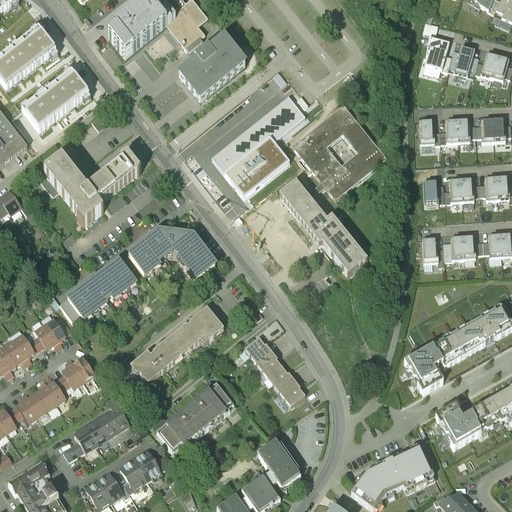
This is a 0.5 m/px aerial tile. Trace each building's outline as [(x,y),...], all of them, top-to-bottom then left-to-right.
[(13,0),(0,0),(0,18),(17,5),(13,0)] [(191,3),(185,9),(178,0),(170,0),(161,8),(165,12),(160,16),(154,8),(144,17),(140,12),(113,33),(116,36),(108,43),(125,64),(166,31),(186,55),(187,54),(189,57),(202,46),(200,44),(204,40),(198,32),(208,24),(191,3)] [(469,0),(468,3),(488,15),(494,2),(494,0),(469,0)] [(501,0),(499,4),(495,14),(503,17),(504,17),(511,1),(509,0),(501,0)] [(511,1),(504,17),(503,17),(501,23),(511,28),(511,1)] [(494,2),(488,15),(493,18),(495,14),(499,4),(494,2)] [(56,55),(38,33),(0,62),(0,86),(6,94),(56,55)] [(445,60),(449,48),(428,42),(426,60),(427,61),(424,70),(441,74),(445,60)] [(245,71),(224,44),(209,56),(202,46),(189,57),(196,66),(179,80),(200,107),(245,71)] [(474,55),(460,51),(459,56),(454,73),(453,78),(466,82),(469,72),(473,60),(474,55)] [(451,61),(448,71),(454,73),(459,56),(453,54),(451,61)] [(486,58),(483,68),(480,79),(491,83),(497,61),(486,58)] [(445,60),(441,74),(447,76),(448,71),(451,61),(445,60)] [(469,72),(475,74),(477,66),(478,62),(473,60),(469,72)] [(508,64),(497,61),(491,83),(502,86),(503,81),(507,70),(508,64)] [(477,66),(475,74),(474,78),(480,79),(483,68),(477,66)] [(511,72),(511,71),(507,70),(503,81),(509,83),(511,72)] [(89,98),(71,76),(21,114),(39,137),(89,98)] [(244,203),(289,167),(273,147),(305,123),(288,102),(211,163),(244,203)] [(343,109),(292,149),(321,186),(306,199),(297,188),(298,187),(297,186),(280,200),(280,201),(281,200),(320,250),(322,248),(348,281),(367,266),(332,222),(327,226),(309,204),(325,191),(335,204),(386,163),(343,109)] [(0,115),(0,154),(19,140),(0,115)] [(104,130),(97,121),(92,125),(99,133),(104,130)] [(457,125),(458,147),(469,147),(469,142),(469,130),(468,124),(457,125)] [(480,125),(481,130),(481,142),(481,147),(493,147),(492,124),(480,125)] [(504,124),(492,124),(493,147),(505,146),(505,141),(504,129),(504,124)] [(419,136),(420,150),(434,149),(433,137),(433,125),(419,126),(419,136)] [(445,136),(446,148),(458,147),(457,125),(445,125),(445,136)] [(19,140),(0,154),(0,171),(27,151),(19,140)] [(84,191),(63,163),(44,177),(45,178),(39,183),(42,188),(44,191),(48,196),(54,202),(60,197),(79,222),(77,223),(84,231),(104,216),(98,209),(101,207),(103,205),(104,206),(142,177),(128,159),(121,165),(122,167),(92,190),(90,187),(87,189),(84,191)] [(508,181),(496,182),(497,204),(509,203),(509,199),(508,187),(508,181)] [(484,182),(484,188),(485,200),(485,205),(497,204),(496,182),(484,182)] [(460,184),(462,206),(474,205),(473,201),(473,189),(472,183),(460,184)] [(449,195),(450,207),(462,206),(460,184),(449,185),(449,195)] [(423,197),(424,210),(438,209),(437,186),(422,186),(423,197)] [(9,195),(0,202),(0,207),(8,218),(10,221),(21,213),(22,212),(16,205),(9,195)] [(34,215),(22,200),(16,205),(22,212),(21,213),(27,221),(34,215)] [(158,237),(128,260),(143,280),(159,268),(157,265),(167,257),(178,259),(191,277),(188,279),(194,287),(215,272),(192,242),(158,237)] [(487,239),(488,245),(489,257),(489,262),(501,261),(499,238),(487,239)] [(511,238),(499,238),(501,261),(511,260),(511,251),(511,244),(511,238)] [(462,241),(463,263),(475,263),(474,240),(462,241)] [(450,247),(451,264),(463,263),(462,241),(450,242),(450,247)] [(422,254),(423,268),(437,267),(437,253),(436,243),(422,244),(422,254)] [(443,252),(443,265),(451,264),(450,247),(442,247),(443,252)] [(120,266),(97,283),(96,282),(59,310),(75,330),(106,307),(104,304),(109,301),(112,304),(135,286),(120,266)] [(321,307),(314,299),(310,303),(317,311),(321,307)] [(457,335),(451,338),(464,360),(485,348),(485,347),(493,342),(493,343),(511,332),(511,329),(501,310),(499,310),(500,312),(495,315),(495,313),(489,317),(489,318),(481,323),(481,321),(466,330),(467,331),(458,336),(457,335)] [(207,313),(149,359),(147,356),(130,370),(137,379),(139,377),(148,388),(200,346),(204,350),(223,334),(207,313)] [(259,316),(249,324),(253,328),(263,321),(259,316)] [(58,329),(54,323),(44,330),(59,352),(62,350),(59,345),(66,341),(65,339),(58,329)] [(71,335),(64,326),(58,329),(65,339),(71,335)] [(59,352),(44,330),(35,336),(38,340),(44,350),(47,354),(53,349),(56,354),(59,352)] [(442,368),(444,371),(464,360),(451,338),(451,340),(443,344),(443,343),(437,346),(438,348),(432,351),(431,349),(403,365),(408,374),(410,373),(412,377),(411,378),(414,383),(415,382),(418,387),(416,388),(422,398),(443,386),(435,372),(442,368)] [(28,347),(23,339),(13,345),(28,368),(31,366),(28,361),(34,357),(28,347)] [(44,350),(38,340),(33,344),(39,354),(44,350)] [(264,350),(259,343),(238,359),(244,366),(250,361),(256,369),(271,356),(266,349),(264,350)] [(33,344),(28,347),(34,357),(39,354),(33,344)] [(13,345),(4,352),(16,369),(22,365),(25,370),(28,368),(13,345)] [(16,369),(4,352),(0,354),(0,365),(10,380),(13,378),(10,373),(16,369)] [(277,364),(271,356),(256,369),(267,383),(282,371),(276,364),(277,364)] [(83,362),(74,368),(71,363),(68,365),(83,388),(95,380),(87,368),(83,362)] [(101,376),(93,364),(87,368),(95,380),(101,376)] [(10,380),(0,365),(0,379),(3,378),(6,382),(10,380)] [(83,388),(68,365),(65,367),(68,372),(62,376),(64,379),(70,389),(73,394),(83,388)] [(282,371),(267,383),(279,397),(294,385),(288,378),(287,379),(282,371)] [(70,389),(64,379),(59,383),(65,393),(70,389)] [(65,393),(59,383),(54,386),(61,396),(65,393)] [(294,385),(279,397),(290,412),(305,400),(299,393),(300,392),(294,385)] [(61,396),(54,386),(48,390),(45,386),(41,388),(56,410),(66,404),(61,396)] [(206,395),(166,427),(163,423),(157,428),(160,432),(156,435),(172,455),(173,457),(179,452),(181,455),(190,447),(188,445),(200,436),(201,438),(209,432),(207,430),(219,420),(221,423),(230,415),(228,413),(233,409),(216,387),(212,390),(209,386),(203,391),(206,395)] [(56,410),(41,388),(38,390),(41,394),(35,398),(47,416),(56,410)] [(510,391),(489,403),(501,425),(507,422),(506,420),(511,416),(511,390),(510,392),(510,391)] [(47,416),(35,398),(29,402),(26,398),(23,400),(38,422),(47,416)] [(38,422),(23,400),(20,402),(23,407),(17,411),(23,421),(18,424),(23,432),(38,422)] [(499,424),(500,426),(501,425),(489,403),(468,415),(470,418),(463,422),(455,408),(435,420),(440,429),(441,428),(444,434),(443,435),(446,440),(447,439),(449,443),(448,444),(453,453),(481,437),(480,435),(486,432),(486,433),(492,430),(491,428),(499,424)] [(23,421),(17,411),(12,414),(18,424),(23,421)] [(129,431),(118,412),(107,419),(118,437),(129,431)] [(7,418),(4,414),(0,417),(0,427),(7,438),(16,432),(13,427),(7,418)] [(18,424),(12,414),(7,418),(13,427),(18,424)] [(118,437),(107,419),(96,426),(107,444),(118,437)] [(141,429),(135,419),(130,422),(136,432),(141,429)] [(107,444),(96,426),(85,432),(96,451),(107,444)] [(96,451),(85,432),(74,439),(78,446),(84,456),(85,458),(96,451)] [(279,450),(275,445),(260,455),(262,457),(258,460),(270,477),(277,487),(280,492),(284,490),(285,491),(300,481),(297,476),(299,475),(281,448),(279,450)] [(78,446),(73,449),(76,454),(79,459),(84,456),(78,446)] [(73,449),(62,455),(65,460),(76,454),(73,449)] [(419,451),(366,477),(384,499),(402,491),(406,497),(435,483),(419,451)] [(76,454),(65,460),(69,465),(79,459),(76,454)] [(153,466),(147,455),(133,464),(147,485),(151,483),(152,485),(162,479),(160,476),(153,466)] [(12,467),(6,457),(1,460),(7,470),(12,467)] [(164,459),(153,466),(160,476),(170,470),(164,459)] [(147,485),(133,464),(120,472),(127,485),(134,495),(134,496),(144,490),(142,488),(147,485)] [(40,469),(8,489),(15,499),(17,498),(25,511),(60,511),(54,502),(55,501),(51,496),(42,482),(46,480),(40,469)] [(264,481),(263,481),(261,482),(258,476),(253,483),(255,486),(252,488),(267,510),(272,506),(274,509),(280,505),(271,492),(264,481)] [(277,487),(270,477),(264,481),(271,492),(277,487)] [(374,511),(384,499),(366,477),(351,497),(370,511),(374,511)] [(109,478),(97,486),(111,507),(122,500),(117,491),(109,478)] [(134,495),(127,485),(122,488),(129,498),(134,495)] [(97,486),(94,488),(94,487),(93,488),(92,487),(90,489),(90,490),(89,490),(89,491),(85,493),(97,511),(102,511),(111,507),(97,486)] [(129,498),(122,488),(117,491),(122,500),(125,503),(130,500),(129,498)] [(264,511),(267,510),(252,488),(241,496),(246,502),(252,511),(264,511)] [(443,511),(455,511),(464,504),(457,497),(446,504),(439,508),(443,511)] [(443,498),(433,504),(436,509),(439,508),(446,504),(443,498)] [(90,511),(86,505),(84,502),(79,505),(83,511),(90,511)] [(231,503),(217,511),(243,511),(240,507),(236,502),(233,504),(231,503)] [(252,511),(246,502),(240,507),(243,511),(252,511)]
